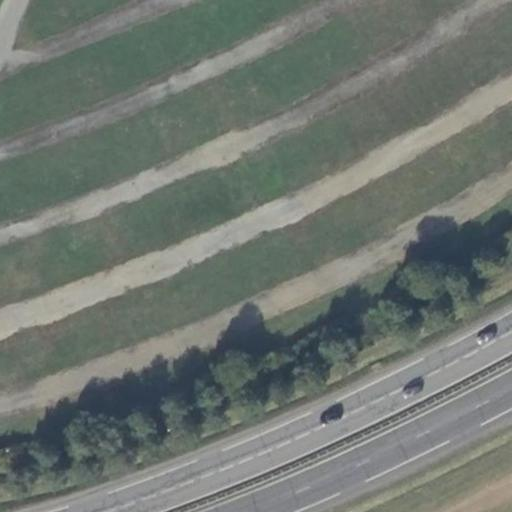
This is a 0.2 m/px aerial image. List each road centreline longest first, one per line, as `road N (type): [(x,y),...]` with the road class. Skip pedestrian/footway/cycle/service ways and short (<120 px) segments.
road 1 (trunk): [(511,330),(357,410),(103,511)]
road 2 (trunk): [(246,511),(511,387)]
